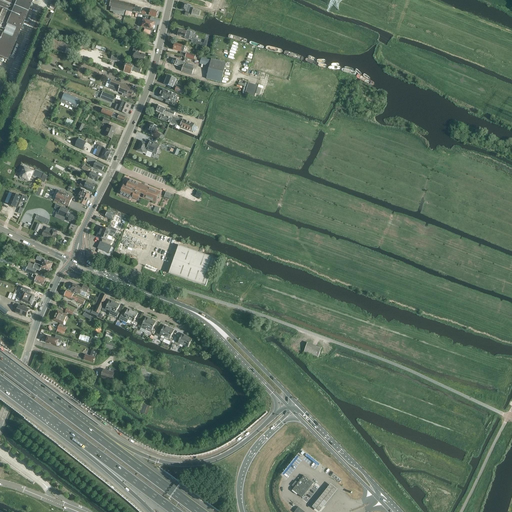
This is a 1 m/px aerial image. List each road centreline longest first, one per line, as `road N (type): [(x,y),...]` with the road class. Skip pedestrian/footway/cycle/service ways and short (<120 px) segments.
road 1 (tertiary): [(72,260),(199,320),(285,403)]
road 2 (motorway): [(285,403),(238,446),(195,464),(156,460),(62,408)]
road 3 (tertiary): [(81,232),(143,98),(170,0)]
road 4 (tertiary): [(294,401),(209,317),(97,269)]
road 5 (motorway): [(203,511),(62,408)]
road 6 (secondary): [(400,511),(294,401)]
road 7 (residential): [(194,333),(62,271)]
road 8 (secondary): [(291,410),(391,511)]
road 9 (residential): [(10,397),(62,271)]
road 10 (motorway): [(73,440),(170,511)]
road 11 (motorway): [(241,511),(246,458),(291,410)]
